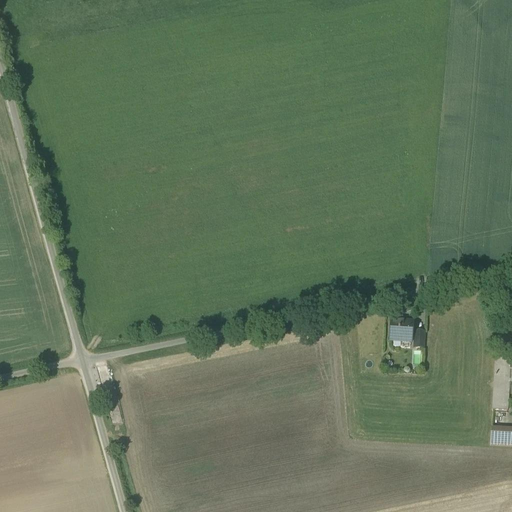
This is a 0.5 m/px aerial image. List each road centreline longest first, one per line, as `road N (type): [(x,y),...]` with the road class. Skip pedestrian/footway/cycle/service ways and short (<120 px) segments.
road 1 (unclassified): [(80,358),(511,259)]
road 2 (unclassified): [(80,358),(0,70)]
road 3 (unclassified): [(125,511),(80,358)]
